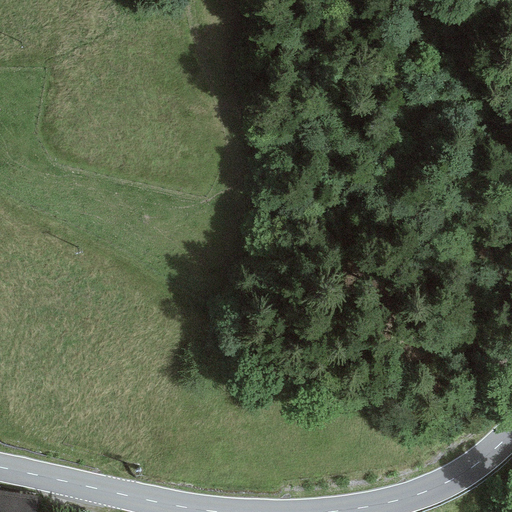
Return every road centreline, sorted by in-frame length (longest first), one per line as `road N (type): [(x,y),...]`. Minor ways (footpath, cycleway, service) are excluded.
road 1 (tertiary): [(0,467),(215,511)]
road 2 (tertiary): [(328,511),(432,489),(511,434)]
